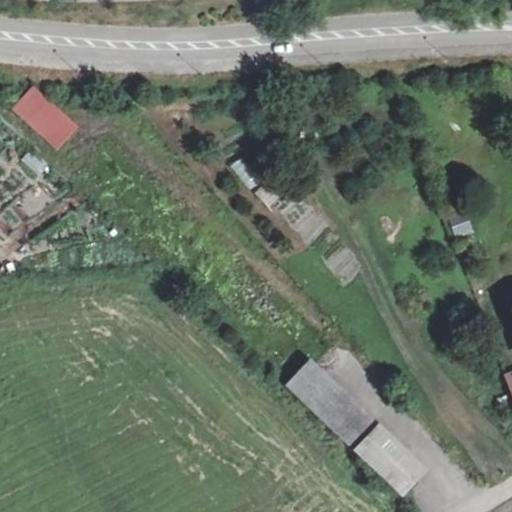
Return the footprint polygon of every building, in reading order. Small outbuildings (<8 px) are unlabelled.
[(30,86),(8,112),(57,153),(79,127),(30,86)] [(439,112),(457,110),(455,91),(437,93),(439,112)] [(242,158),(231,165),(247,189),(258,182),(242,158)] [(253,194),(266,209),(277,200),(264,184),(253,194)] [(308,360),(282,389),(401,497),(427,468),(308,360)]
